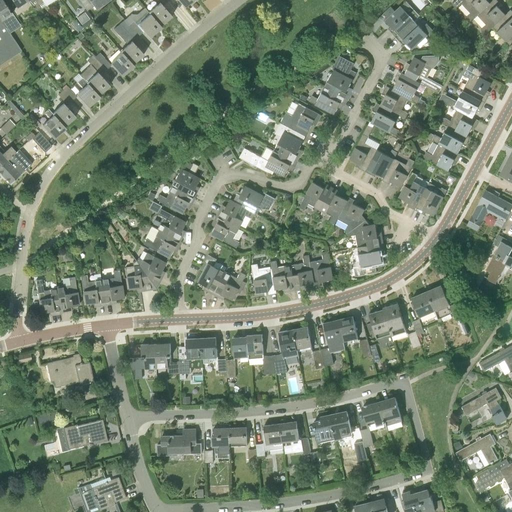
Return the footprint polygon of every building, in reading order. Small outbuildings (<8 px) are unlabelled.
[(0,0),(0,18),(7,29),(13,25),(7,17),(12,14),(3,0),(0,0)] [(22,15),(34,8),(28,0),(12,0),(18,8),(13,11),(17,16),(21,14),(22,15)] [(47,6),(45,3),(43,0),(28,0),(34,8),(40,17),(44,14),(40,10),(47,6)] [(79,0),(87,11),(94,6),(97,10),(110,0),(79,0)] [(456,8),(461,4),(465,0),(456,0),(452,4),(456,8)] [(469,23),(477,15),(490,3),(487,0),(465,0),(461,4),(470,13),(465,18),(469,23)] [(485,34),(493,27),(506,14),(500,9),(503,6),(497,0),(492,0),(490,3),(477,15),(486,25),(481,30),(485,34)] [(396,37),(414,21),(405,11),(410,6),(406,1),(385,21),(391,27),(388,29),(396,37)] [(149,12),(161,26),(172,16),(160,2),(149,12)] [(161,26),(149,12),(145,8),(138,14),(132,14),(125,20),(137,34),(143,29),(151,37),(162,27),(161,26)] [(501,46),(506,41),(511,35),(511,10),(511,9),(506,14),(493,27),(502,37),(497,41),(501,46)] [(0,64),(22,51),(15,41),(10,33),(7,29),(0,18),(0,64)] [(133,64),(144,54),(132,42),(139,36),(137,34),(125,20),(113,29),(128,44),(121,51),(122,52),(133,64)] [(414,21),(396,37),(404,46),(406,43),(412,49),(433,30),(429,26),(423,30),(414,21)] [(73,29),(76,33),(81,28),(78,25),(73,29)] [(76,36),(80,40),(86,35),(82,31),(76,36)] [(135,66),(133,64),(122,52),(111,63),(123,76),(135,66)] [(99,95),(110,85),(101,75),(106,70),(97,59),(92,54),(85,60),(87,63),(77,72),(83,78),(99,95)] [(102,55),(97,59),(106,70),(111,65),(102,55)] [(402,72),(420,83),(421,82),(440,92),(443,85),(428,77),(433,67),(414,57),(410,65),(407,63),(402,72)] [(325,87),(347,98),(352,88),(349,87),(357,72),(351,68),(351,67),(339,61),(334,70),(325,87)] [(463,90),(485,102),(490,92),(487,91),(491,83),(466,70),(463,75),(469,79),(463,90)] [(393,89),(408,98),(418,103),(421,98),(414,95),(420,83),(402,72),(399,71),(393,81),(396,83),(393,89)] [(100,97),(99,95),(83,78),(78,82),(83,88),(77,94),(89,107),(100,97)] [(63,90),(72,101),(77,97),(67,86),(63,90)] [(380,105),(399,115),(405,119),(408,113),(402,110),(408,98),(393,89),(386,86),(381,96),(384,98),(380,105)] [(347,98),(325,87),(318,99),(312,95),(309,101),(335,114),(338,107),(342,109),(347,98)] [(68,105),(72,101),(63,90),(58,95),(68,105)] [(457,109),(473,117),(477,110),(480,112),(485,102),(463,90),(457,102),(450,99),(448,104),(457,109)] [(52,113),(65,126),(76,117),(63,103),(52,113)] [(290,128),(306,136),(313,123),(316,125),(321,115),(299,103),(293,115),(286,112),(283,118),(293,122),(290,128)] [(375,115),(371,122),(396,136),(399,130),(393,127),(399,115),(380,105),(377,103),(372,113),(375,115)] [(65,126),(52,113),(49,109),(44,113),(50,118),(42,125),(55,138),(66,128),(65,126)] [(448,126),(467,136),(471,129),(474,131),(479,121),(473,117),(457,109),(451,121),(445,117),(445,118),(439,115),(436,120),(448,126)] [(36,128),(41,124),(31,114),(27,118),(36,128)] [(6,134),(16,124),(15,123),(11,118),(0,128),(6,134)] [(365,171),(377,149),(365,143),(374,128),(368,125),(350,159),(357,163),(356,166),(365,171)] [(439,143),(458,153),(462,146),(465,148),(470,138),(467,136),(448,126),(442,137),(436,134),(435,135),(430,132),(427,136),(439,143)] [(275,149),(297,160),(302,150),(299,149),(306,136),(290,128),(287,133),(278,128),(275,134),(281,137),(275,149)] [(25,137),(29,141),(32,138),(35,136),(32,132),(25,137)] [(45,152),(52,146),(39,132),(35,136),(32,138),(45,152)] [(377,174),(384,177),(394,159),(402,144),(398,142),(394,150),(392,149),(389,156),(377,149),(365,171),(375,177),(377,174)] [(439,143),(433,155),(426,152),(424,157),(449,171),(453,163),(456,165),(461,155),(458,153),(439,143)] [(0,167),(8,160),(16,152),(11,146),(2,154),(0,151),(0,167)] [(297,160),(275,149),(269,161),(262,157),(259,163),(285,176),(289,169),(292,170),(297,160)] [(511,180),(511,154),(511,155),(501,174),(511,180)] [(8,160),(0,167),(0,172),(10,184),(32,164),(26,157),(15,168),(8,160)] [(394,159),(384,177),(382,180),(392,186),(394,183),(401,186),(415,161),(409,158),(406,165),(394,159)] [(171,186),(172,186),(194,197),(199,187),(196,186),(200,178),(193,175),(198,166),(193,163),(192,164),(186,162),(182,169),(181,168),(171,186)] [(405,204),(415,210),(427,188),(415,181),(418,175),(413,172),(399,197),(407,201),(405,204)] [(309,203),(320,210),(332,188),(322,182),(320,185),(313,182),(300,207),(305,210),(309,203)] [(430,182),(427,188),(415,210),(425,215),(427,212),(434,216),(447,191),(442,188),(430,182)] [(194,197),(172,186),(166,198),(160,194),(157,200),(182,213),(186,206),(189,208),(195,198),(194,197)] [(233,201),(255,213),(262,201),(268,205),(271,199),(246,186),(242,193),(239,191),(233,201)] [(334,225),(338,219),(347,200),(340,196),(342,193),(332,188),(320,210),(332,216),(329,222),(334,225)] [(502,228),(505,221),(511,208),(511,204),(486,190),(467,225),(477,231),(488,212),(498,217),(495,224),(502,228)] [(347,234),(366,220),(362,214),(365,209),(357,205),(359,202),(349,197),(347,200),(338,219),(348,225),(345,231),(347,234)] [(253,218),(255,213),(233,201),(230,199),(226,207),(223,205),(218,215),(240,227),(246,215),(253,218)] [(157,229),(159,230),(180,241),(185,231),(182,229),(186,222),(160,209),(157,214),(164,217),(157,229)] [(240,227),(218,215),(213,225),(216,227),(212,234),(237,247),(240,242),(234,239),(240,227)] [(358,248),(383,243),(381,232),(377,232),(376,224),(370,225),(366,220),(347,234),(349,236),(356,235),(358,248)] [(145,238),(146,239),(143,244),(169,257),(173,250),(176,252),(181,242),(180,241),(159,230),(157,229),(151,226),(145,238)] [(510,266),(511,267),(511,240),(500,234),(495,244),(499,246),(495,254),(494,253),(492,257),(493,257),(486,270),(491,272),(487,279),(496,284),(507,264),(511,266),(510,266)] [(383,243),(358,248),(360,260),(353,262),(354,268),(383,263),(381,255),(385,254),(383,243)] [(333,279),(332,274),(328,251),(322,252),(323,259),(311,262),(314,283),(314,286),(326,284),(325,281),(333,279)] [(137,261),(156,289),(165,272),(162,270),(166,263),(147,252),(143,260),(138,258),(137,261)] [(306,284),(314,283),(311,262),(309,255),(303,256),(304,263),(291,265),(295,290),(307,288),(306,284)] [(204,289),(214,294),(226,272),(214,266),(217,259),(212,256),(198,282),(206,285),(204,289)] [(270,259),(259,261),(260,268),(271,267),(270,259)] [(284,292),(295,290),(291,265),(278,267),(277,260),(271,261),(272,269),(276,289),(284,288),(284,292)] [(138,292),(156,289),(137,261),(133,262),(133,266),(125,268),(129,289),(137,288),(138,292)] [(277,293),(276,289),(272,269),(259,271),(258,264),(252,265),(257,293),(265,291),(265,295),(277,293)] [(101,280),(105,304),(117,303),(116,299),(124,298),(120,270),(113,271),(115,278),(101,280)] [(226,272),(214,294),(224,299),(226,296),(233,300),(246,275),(241,272),(237,278),(226,272)] [(94,306),(105,304),(101,280),(88,282),(87,275),(81,276),(85,304),(94,303),(94,306)] [(57,289),(61,311),(72,310),(71,306),(80,305),(75,277),(69,278),(70,285),(56,287),(57,289)] [(61,313),(61,311),(57,289),(44,291),(43,284),(42,280),(36,281),(41,313),(49,312),(50,315),(61,313)] [(435,311),(450,305),(442,286),(427,292),(435,311)] [(420,317),(435,311),(427,292),(412,298),(420,317)] [(392,336),(406,332),(397,303),(383,308),(384,309),(391,334),(392,336)] [(450,306),(456,319),(458,318),(463,316),(464,316),(458,303),(450,306)] [(377,338),(391,334),(384,309),(369,314),(372,323),(374,330),(377,338)] [(344,342),(358,339),(353,316),(339,320),(344,342)] [(463,316),(458,318),(465,333),(469,331),(463,316)] [(416,330),(418,334),(425,332),(420,319),(413,321),(416,330)] [(321,350),(325,366),(334,364),(332,355),(339,354),(339,351),(345,349),(344,342),(339,320),(324,323),(329,348),(321,350)] [(297,349),(312,346),(308,327),(294,329),(297,349)] [(279,332),(283,354),(284,358),(285,358),(298,355),(297,349),(294,329),(279,332)] [(422,345),(418,334),(416,330),(408,333),(414,348),(422,345)] [(251,364),(264,363),(263,359),(264,359),(264,356),(262,334),(247,335),(248,337),(249,357),(249,359),(250,359),(251,364)] [(210,358),(217,357),(216,337),(202,338),(203,363),(210,363),(210,358)] [(234,358),(249,357),(248,337),(234,338),(234,348),(234,358)] [(203,367),(203,363),(202,338),(187,339),(187,350),(188,361),(181,362),(182,374),(182,377),(188,376),(187,373),(188,373),(188,368),(203,367)] [(365,357),(372,355),(368,338),(361,340),(365,357)] [(182,374),(181,362),(171,362),(171,343),(156,344),(157,369),(168,368),(168,374),(182,374)] [(145,369),(157,369),(156,344),(141,344),(142,358),(130,358),(132,369),(145,369)] [(511,345),(479,363),(484,371),(505,360),(511,372),(510,373),(511,377),(511,345)] [(325,366),(321,350),(313,352),(317,369),(325,367),(325,366)] [(287,372),(285,358),(284,358),(283,354),(274,356),(276,373),(287,372)] [(79,384),(93,381),(94,381),(89,362),(82,363),(80,355),(46,363),(50,381),(54,380),(56,387),(79,382),(79,384)] [(274,356),(264,356),(264,359),(263,359),(264,363),(265,374),(276,373),(274,356)] [(221,375),(227,374),(226,360),(226,359),(218,360),(219,371),(221,371),(221,375)] [(227,378),(236,377),(235,359),(226,360),(227,374),(227,378)] [(496,387),(462,406),(466,415),(487,403),(493,415),(492,416),(497,424),(507,418),(497,400),(502,397),(496,387)] [(386,426),(403,421),(396,397),(379,402),(385,423),(386,426)] [(377,426),(385,423),(379,402),(363,407),(368,425),(376,423),(377,426)] [(65,408),(48,413),(50,420),(66,416),(65,408)] [(353,435),(352,433),(347,411),(337,413),(338,416),(331,417),(335,440),(344,438),(353,435)] [(318,443),(335,440),(331,417),(330,415),(322,416),(323,420),(314,422),(318,443)] [(64,450),(107,440),(102,419),(77,425),(77,424),(75,424),(75,425),(60,428),(64,450)] [(283,442),(299,440),(297,421),(280,423),(283,442)] [(256,444),(257,449),(257,456),(265,456),(265,451),(283,448),(283,442),(280,423),(264,425),(265,430),(263,431),(264,444),(256,444)] [(230,446),(248,446),(247,427),(229,428),(230,446)] [(230,450),(230,446),(229,428),(214,428),(214,436),(212,436),(212,447),(221,447),(221,450),(230,450)] [(363,441),(365,446),(374,444),(370,428),(360,430),(363,441)] [(192,444),(196,444),(196,429),(184,429),(184,435),(162,436),(162,446),(168,445),(169,453),(192,452),(192,444)] [(490,433),(456,452),(460,461),(481,449),(489,463),(491,462),(491,463),(494,462),(493,461),(498,459),(491,446),(496,443),(490,433)] [(311,452),(308,437),(301,438),(304,454),(311,453),(311,452)] [(368,459),(365,446),(363,441),(354,443),(359,461),(368,459)] [(257,456),(257,449),(248,449),(249,465),(258,464),(257,456)] [(209,463),(214,462),(213,450),(205,451),(205,469),(209,468),(209,463)] [(311,453),(313,465),(320,464),(318,451),(313,452),(311,452),(311,453)] [(478,462),(471,468),(474,472),(481,466),(478,462)] [(511,462),(490,475),(487,469),(476,475),(484,489),(505,477),(511,489),(509,490),(511,494),(511,462)] [(115,504),(114,502),(126,497),(119,477),(92,487),(91,485),(80,489),(87,506),(84,507),(85,511),(102,511),(101,509),(115,504)] [(435,511),(437,511),(443,510),(444,510),(441,500),(433,502),(431,495),(430,495),(428,489),(418,492),(424,511),(431,511),(435,511)] [(424,511),(418,492),(411,494),(410,491),(402,494),(406,506),(405,507),(406,511),(424,511)] [(373,511),(387,511),(384,499),(371,502),(373,511)] [(356,511),(373,511),(371,502),(356,506),(356,511)]
